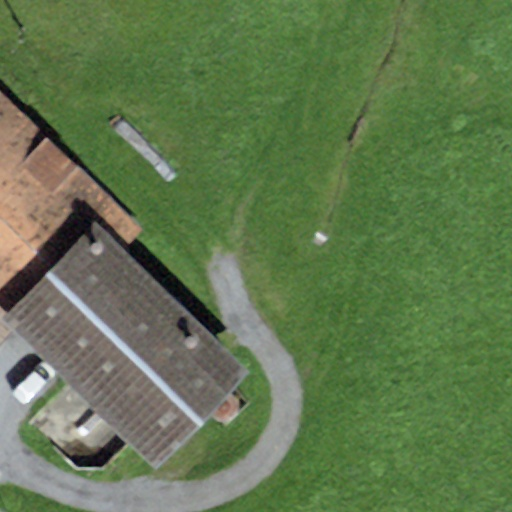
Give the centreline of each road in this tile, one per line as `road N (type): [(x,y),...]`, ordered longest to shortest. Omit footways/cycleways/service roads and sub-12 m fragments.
road 1 (unclassified): [(0,463),(55,487),(132,504),(206,496),(251,468),(279,429),(277,371),(223,301)]
road 2 (track): [(223,301),(232,213),(295,117),(341,0)]
